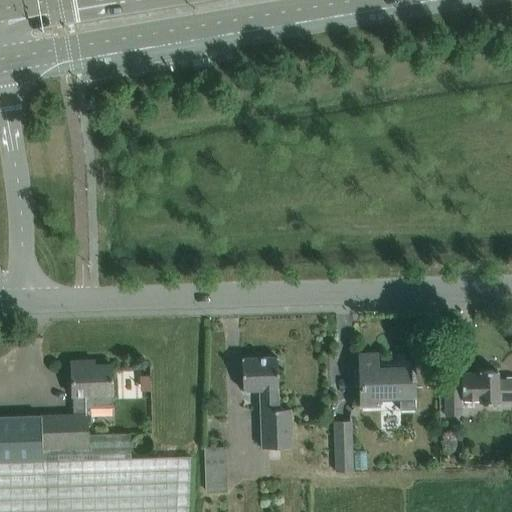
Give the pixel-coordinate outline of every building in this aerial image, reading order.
[(416,413),(415,367),(410,367),(410,369),(378,370),(377,353),(358,353),(360,410),(382,409),(382,404),(401,403),(402,413),(416,413)] [(278,390),(277,357),(241,358),(242,391),(256,391),(261,446),(289,445),(287,409),(277,410),(276,390),(278,390)] [(130,458),(129,433),(88,434),(87,414),(86,409),(112,408),(111,364),(86,365),(85,360),(71,360),(73,415),(0,417),(0,474),(190,469),(190,456),(130,458)] [(461,378),(445,378),(445,415),(463,415),(463,399),(480,398),(480,403),(511,402),(511,377),(499,378),(498,369),(478,369),(478,372),(461,373),(461,378)] [(352,421),(333,421),(335,471),(353,471),(352,421)] [(226,445),(205,446),(206,491),(227,490),(226,445)] [(188,511),(190,469),(0,474),(0,511),(188,511)]
